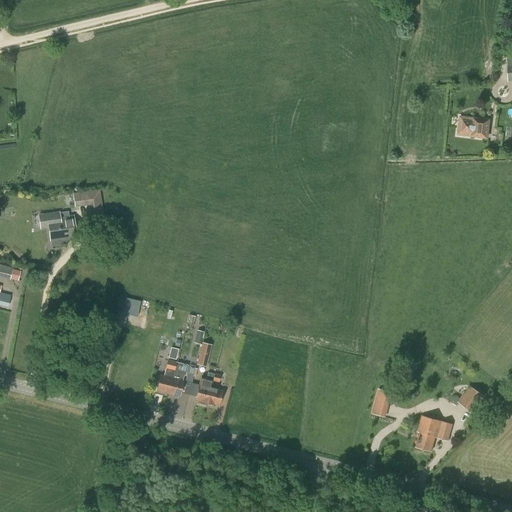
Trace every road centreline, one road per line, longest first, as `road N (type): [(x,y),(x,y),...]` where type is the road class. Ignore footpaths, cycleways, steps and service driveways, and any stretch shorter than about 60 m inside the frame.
road 1 (tertiary): [(511,511),(0,377)]
road 2 (track): [(0,45),(200,0)]
